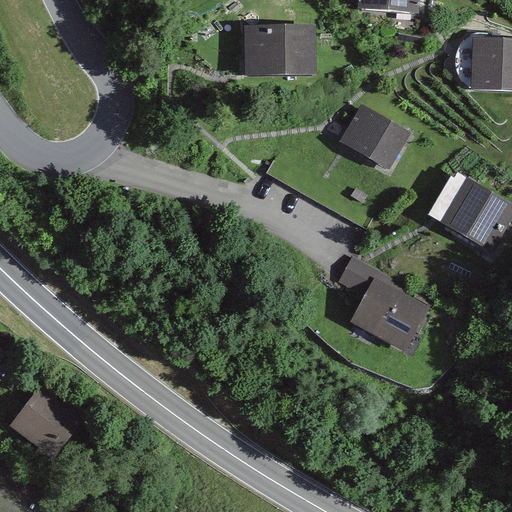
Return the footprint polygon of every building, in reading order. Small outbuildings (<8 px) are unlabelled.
[(353,0),(352,11),(418,17),(419,0),(353,0)] [(310,27),(240,28),(240,75),(311,74),(310,27)] [(511,44),(470,43),(469,95),(511,96),(511,44)] [(361,105),(338,144),(387,174),(411,135),(361,105)] [(383,209),(283,153),(271,176),(370,232),(383,209)] [(511,226),(511,209),(457,179),(432,223),(494,259),(511,226)] [(377,271),(349,257),(336,283),(364,297),(350,325),(406,353),(428,310),(372,281),(377,271)] [(41,380),(2,428),(47,463),(85,416),(41,380)] [(24,483),(0,471),(0,511),(47,511),(61,486),(31,471),(24,483)]
